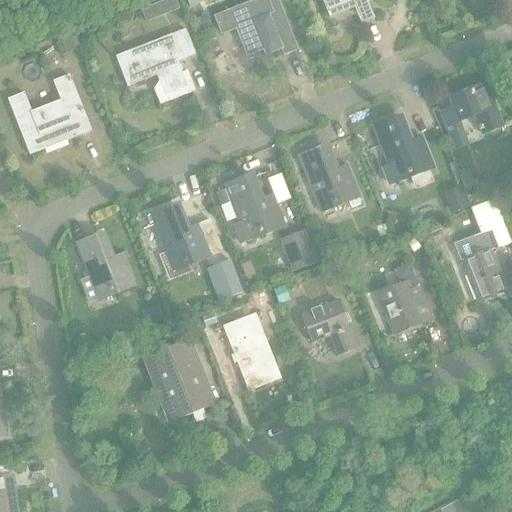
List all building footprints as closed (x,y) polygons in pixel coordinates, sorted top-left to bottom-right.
[(277,38),(290,33),(276,0),(257,0),(214,17),(221,34),(236,28),(236,27),(251,21),(265,56),(282,49),(277,38)] [(360,25),(373,19),(367,3),(375,0),(321,0),(329,19),(353,9),(360,25)] [(186,71),(181,73),(177,62),(195,55),(185,30),(115,58),(125,84),(154,72),(158,81),(153,90),(159,105),(194,91),(186,71)] [(76,138),(91,133),(69,76),(54,82),(62,101),(31,113),(24,94),(8,100),(30,156),(46,150),(40,136),(71,124),(76,138)] [(451,107),(439,112),(447,134),(460,129),(458,123),(474,117),(481,135),(502,127),(491,99),(485,101),(479,87),(448,99),(451,107)] [(398,117),(373,127),(388,165),(380,168),(387,186),(395,183),(396,184),(412,178),(415,184),(420,186),(427,183),(429,179),(427,173),(433,170),(421,138),(408,143),(398,117)] [(347,168),(334,173),(325,148),(300,157),(326,224),(345,217),(341,206),(359,199),(347,168)] [(272,197),(260,202),(250,177),(225,186),(239,223),(231,226),(239,245),(247,242),(247,243),(285,229),(272,197)] [(198,226),(185,231),(176,206),(151,215),(173,272),(210,258),(198,226)] [(279,240),(292,273),(317,263),(304,230),(279,240)] [(123,255),(111,260),(101,235),(76,244),(98,301),(136,287),(123,255)] [(489,251),(476,256),(471,243),(447,252),(452,266),(462,262),(478,303),(506,292),(489,251)] [(378,295),(394,335),(422,324),(408,291),(418,288),(409,265),(394,271),(400,286),(378,295)] [(338,357),(357,349),(338,302),(300,316),(311,344),(330,336),(338,357)] [(221,327),(247,392),(281,378),(255,313),(221,327)] [(156,370),(177,420),(208,408),(187,357),(156,370)] [(0,511),(12,511),(11,501),(15,500),(12,478),(0,479),(0,511)]
